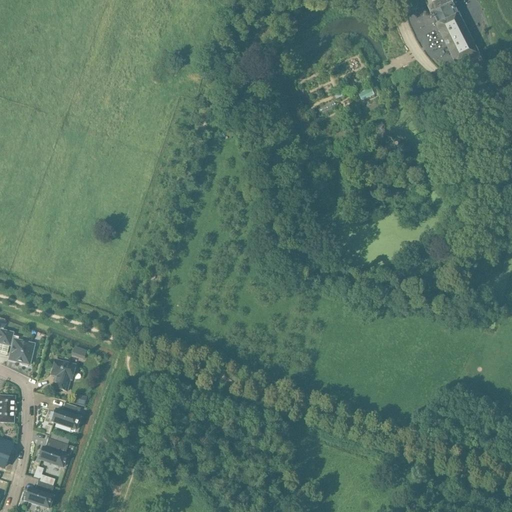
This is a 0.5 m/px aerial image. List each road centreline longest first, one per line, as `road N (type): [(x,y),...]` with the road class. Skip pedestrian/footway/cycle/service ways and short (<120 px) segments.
road 1 (track): [(475,474),(132,345),(214,95),(237,85)]
road 2 (track): [(265,36),(237,90),(281,157),(274,193),(293,217),(287,260),(294,266),(400,294),(431,292),(461,308),(468,298),(449,268),(467,245),(489,245),(511,211)]
road 3 (track): [(119,511),(151,421),(127,372),(132,345),(0,296)]
road 4 (residential): [(8,511),(29,440),(27,388),(0,373)]
